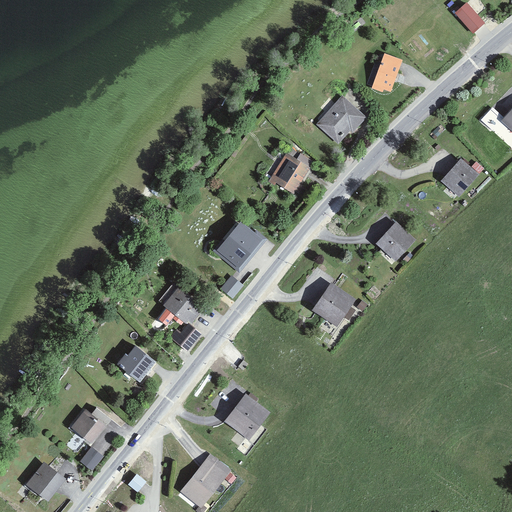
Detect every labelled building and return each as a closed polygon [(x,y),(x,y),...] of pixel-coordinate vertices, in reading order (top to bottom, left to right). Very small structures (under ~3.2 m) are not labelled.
[(489,18),(474,0),(471,0),(456,13),(472,32),(489,18)] [(400,59),(384,54),(373,87),(390,92),(400,59)] [(368,118),(343,95),(316,123),(338,143),(350,131),(353,133),(368,118)] [(511,109),(498,125),(511,138),(511,109)] [(313,167),(287,151),(268,182),(294,198),(313,167)] [(302,152),(298,158),(310,165),(314,160),(302,152)] [(479,174),(461,158),(441,181),(458,196),(479,174)] [(263,240),(241,222),(218,250),(239,268),(263,240)] [(414,240),(395,222),(375,244),(395,261),(414,240)] [(233,298),(245,284),(232,274),(221,287),(233,298)] [(356,300),(331,283),(312,310),(338,328),(345,318),(348,320),(356,310),(351,307),(356,300)] [(197,309),(201,305),(179,286),(163,305),(178,318),(176,321),(181,325),(184,322),(185,323),(189,320),(193,323),(201,312),(197,309)] [(189,353),(204,335),(189,322),(181,331),(177,328),(169,337),(189,353)] [(139,381),(155,362),(134,344),(118,364),(139,381)] [(261,425),(270,412),(244,393),(223,421),(254,444),(266,429),(261,425)] [(69,429),(91,446),(112,420),(96,407),(91,413),(86,408),(69,429)] [(104,456),(92,446),(80,462),(93,471),(104,456)] [(201,509),(231,469),(209,452),(179,492),(201,509)] [(47,503),(66,479),(44,461),(25,485),(47,503)] [(136,473),(129,484),(140,490),(147,479),(136,473)]
